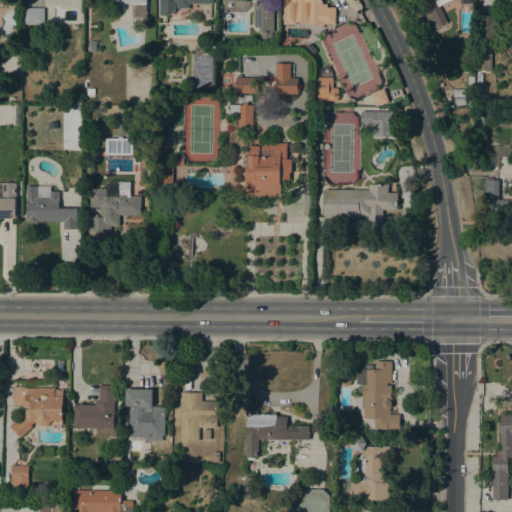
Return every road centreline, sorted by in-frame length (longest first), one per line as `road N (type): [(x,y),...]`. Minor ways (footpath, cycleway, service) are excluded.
road 1 (secondary): [(357,317),(0,314)]
road 2 (tertiary): [(451,258),(430,133),(401,52),(371,0)]
road 3 (residential): [(452,511),(455,381)]
